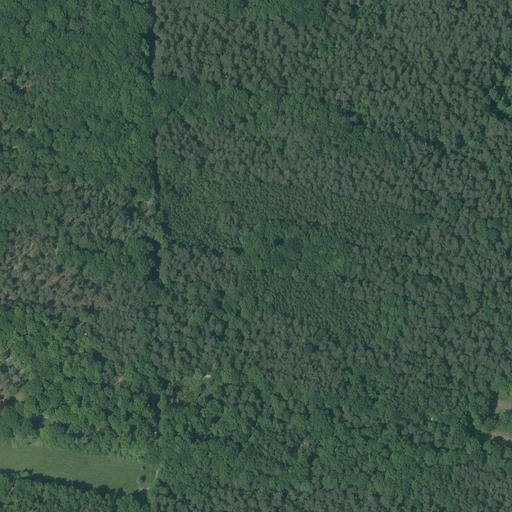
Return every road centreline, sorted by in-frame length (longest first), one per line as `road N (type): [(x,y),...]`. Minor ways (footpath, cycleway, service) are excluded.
road 1 (track): [(511,426),(446,412),(354,407),(206,375),(164,376)]
road 2 (track): [(151,379),(149,451),(0,427)]
